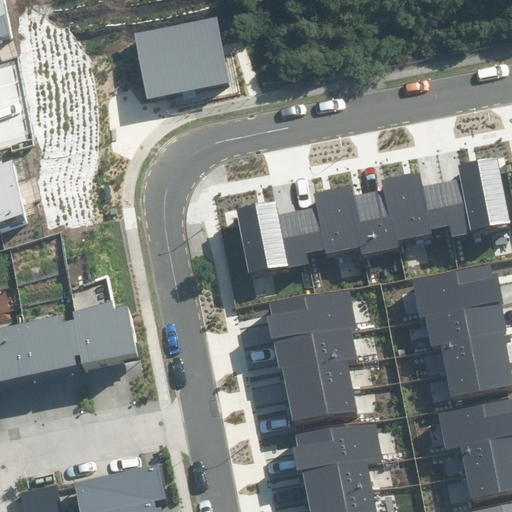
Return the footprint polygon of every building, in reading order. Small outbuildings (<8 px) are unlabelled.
[(0,0),(0,35),(14,32),(6,0),(0,0)] [(217,17),(133,33),(146,99),(230,83),(217,17)] [(450,225),(452,236),(510,224),(496,157),(458,165),(461,178),(423,186),(420,173),(381,181),(383,193),(378,194),(378,191),(355,196),(353,186),(313,194),(316,207),(278,215),(275,202),(236,210),(249,273),(309,261),(308,254),(323,251),(324,254),(358,247),(360,255),(400,247),(399,241),(433,234),(432,229),(450,225)] [(0,167),(0,222),(23,218),(12,165),(0,167)] [(452,395),(511,382),(511,371),(504,335),(508,334),(501,302),(504,301),(497,271),(491,272),(490,264),(413,280),(420,313),(424,312),(431,347),(441,345),(452,395)] [(282,369),(292,422),(357,410),(347,359),(358,357),(352,326),(355,325),(348,288),(270,303),(272,316),(266,317),(277,370),(282,369)] [(0,380),(77,365),(75,356),(80,355),(82,364),(138,353),(128,306),(114,309),(112,301),(73,309),(75,319),(62,322),(61,316),(0,328),(0,380)] [(470,498),(511,489),(511,400),(442,414),(449,448),(459,446),(470,498)] [(302,473),(310,511),(377,511),(367,459),(382,457),(375,422),(295,438),(297,450),(291,451),(295,474),(302,473)] [(160,511),(160,507),(155,508),(154,502),(167,499),(159,463),(73,481),(80,511),(160,511)]
